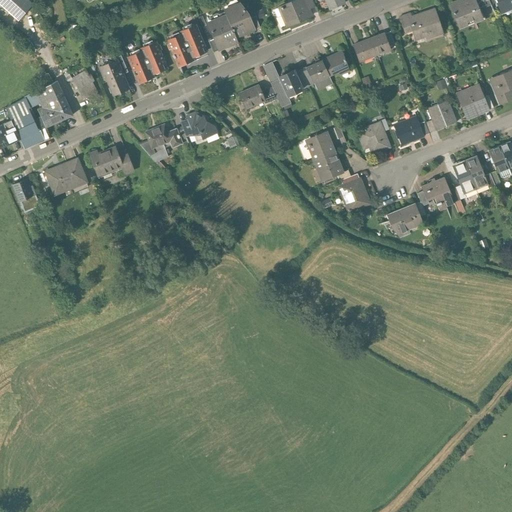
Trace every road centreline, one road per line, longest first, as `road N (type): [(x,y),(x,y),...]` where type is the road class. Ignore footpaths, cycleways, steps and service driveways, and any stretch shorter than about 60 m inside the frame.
road 1 (residential): [(0,168),(396,0)]
road 2 (residential): [(384,175),(511,121)]
